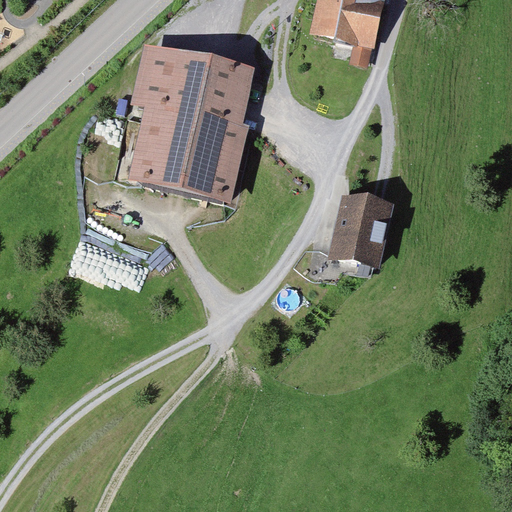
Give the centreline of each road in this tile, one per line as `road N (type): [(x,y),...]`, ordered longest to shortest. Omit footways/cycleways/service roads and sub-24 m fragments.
road 1 (track): [(237,318),(94,398),(30,455),(0,500)]
road 2 (track): [(237,318),(127,462),(106,511)]
road 3 (unclassified): [(0,129),(140,0)]
